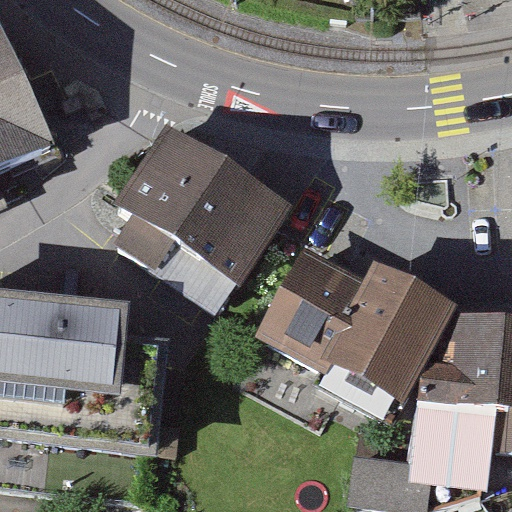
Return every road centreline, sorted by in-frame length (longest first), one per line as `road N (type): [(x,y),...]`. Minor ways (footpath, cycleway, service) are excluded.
road 1 (tertiary): [(165,63),(250,93),(325,107),(451,108),(511,95)]
road 2 (residential): [(165,63),(79,193),(0,235)]
road 3 (tertiary): [(62,0),(165,63)]
